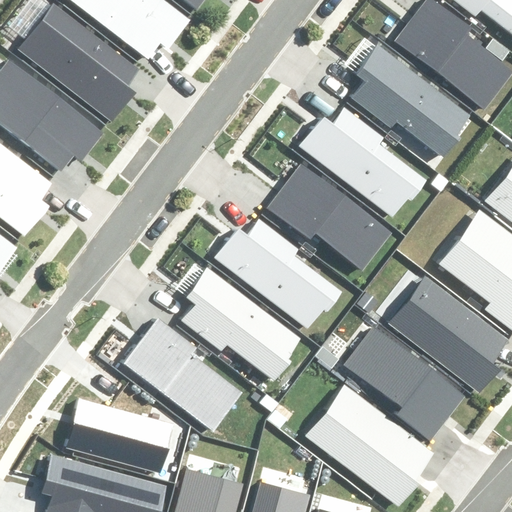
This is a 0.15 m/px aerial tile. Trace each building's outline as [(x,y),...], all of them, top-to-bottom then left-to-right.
[(126,86),(140,69),(52,0),(51,0),(16,46),(111,120),(133,92),(126,86)] [(71,0),(149,60),(162,43),(170,48),(192,20),(165,0),(71,0)] [(179,0),(195,12),(203,0),(179,0)] [(430,0),(424,0),(393,40),(484,111),(511,75),(511,72),(465,36),(469,30),(430,0)] [(477,7),(511,32),(511,0),(460,0),(474,11),(477,7)] [(393,120),(443,159),(458,139),(455,137),(470,117),(374,44),(352,73),(367,84),(356,99),(390,124),(393,120)] [(0,68),(0,124),(61,172),(75,154),(82,160),(104,132),(9,57),(0,68)] [(414,200),(429,181),(378,142),(381,138),(347,113),(336,128),(321,116),(299,145),(395,218),(410,198),(414,200)] [(41,200),(55,182),(0,139),(0,213),(11,222),(26,234),(48,205),(41,200)] [(391,232),(301,161),(267,204),(309,237),(313,232),(362,270),(391,232)] [(329,312),(343,292),(293,254),(296,250),(262,224),(251,239),(236,227),(214,256),(310,329),(325,309),(329,312)] [(0,270),(18,248),(0,234),(0,270)] [(222,345),(272,383),(287,364),(284,362),(299,341),(203,268),(181,297),(196,309),(185,323),(219,349),(222,345)] [(154,318),(120,362),(210,433),(240,396),(191,357),(196,352),(154,318)] [(460,400),(368,330),(338,367),(388,406),(383,413),(423,444),(460,400)] [(340,384),(298,434),(389,505),(429,455),(340,384)] [(80,400),(68,446),(163,471),(175,424),(80,400)]
